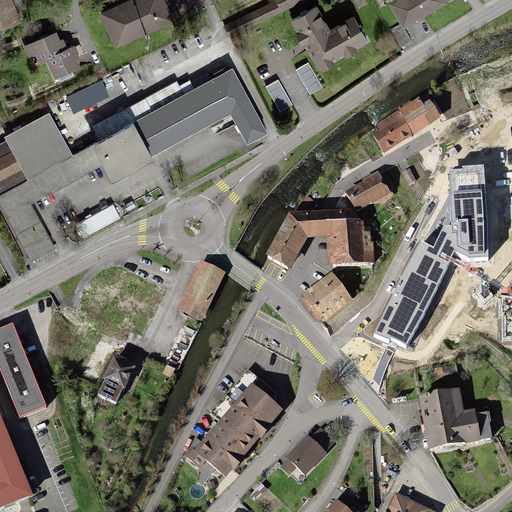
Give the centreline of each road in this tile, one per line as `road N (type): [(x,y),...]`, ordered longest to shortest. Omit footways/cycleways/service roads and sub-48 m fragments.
road 1 (tertiary): [(511,0),(262,161),(211,213)]
road 2 (residential): [(291,310),(341,190),(415,146)]
road 3 (tertiary): [(167,229),(101,246),(0,303)]
road 4 (residential): [(370,404),(453,511)]
road 5 (residential): [(312,511),(333,487),(370,404)]
road 6 (residential): [(218,511),(298,418)]
